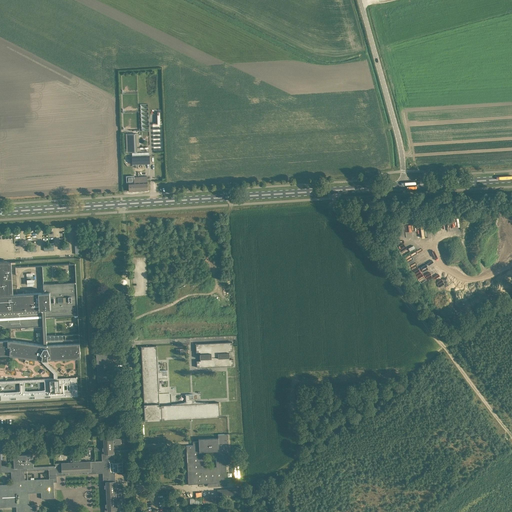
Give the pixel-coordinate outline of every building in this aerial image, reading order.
[(163,150),(162,124),(153,124),(154,150),(163,150)] [(129,152),(137,152),(137,151),(137,147),(137,133),(128,134),(129,152)] [(136,164),(150,163),(149,155),(132,157),(132,160),(135,159),(136,164)] [(129,183),(129,186),(129,190),(129,191),(148,190),(148,185),(147,178),(147,176),(135,177),(134,177),(134,175),(126,176),(127,183),(129,183)] [(0,355),(10,355),(42,359),(42,362),(54,373),(54,378),(0,380),(0,400),(78,396),(77,377),(58,378),(57,373),(46,362),(46,359),(49,359),(80,357),(79,339),(66,340),(65,334),(46,335),(45,316),(78,315),(76,282),(44,284),(44,292),(13,294),(11,261),(10,261),(9,260),(7,260),(6,260),(4,260),(3,260),(2,260),(0,260),(0,355)] [(115,276),(114,263),(101,263),(101,269),(98,270),(98,282),(112,282),(111,276),(115,276)] [(197,360),(197,367),(234,365),(233,359),(230,359),(229,351),(233,350),(233,342),(196,344),(197,352),(200,352),(201,360),(197,360)] [(145,417),(145,418),(145,419),(145,420),(145,421),(147,421),(153,420),(153,421),(156,421),(156,420),(161,420),(162,420),(163,420),(165,420),(166,420),(167,420),(169,420),(170,420),(172,420),(173,420),(174,419),(174,420),(174,419),(176,419),(176,420),(176,419),(177,419),(177,420),(178,419),(180,419),(181,419),(183,419),(184,419),(185,419),(187,419),(188,419),(193,419),(194,418),(194,419),(194,418),(196,418),(196,419),(197,419),(197,418),(198,418),(200,418),(201,418),(202,418),(204,418),(205,418),(207,418),(208,418),(209,418),(211,418),(212,418),(214,417),(214,418),(215,418),(215,417),(216,417),(216,418),(216,417),(220,417),(219,402),(217,402),(208,403),(205,402),(193,401),(193,394),(185,394),(186,402),(171,404),(159,405),(159,393),(160,378),(167,378),(167,370),(159,371),(157,356),(157,350),(156,345),(150,346),(149,346),(148,346),(146,346),(145,346),(143,346),(141,346),(141,350),(142,351),(141,351),(142,351),(142,353),(141,353),(141,354),(142,354),(142,355),(142,357),(142,358),(142,359),(142,361),(142,362),(142,364),(142,365),(142,366),(142,368),(142,369),(143,371),(142,371),(142,372),(143,372),(143,373),(142,373),(143,373),(143,377),(143,378),(143,379),(143,381),(143,382),(143,383),(143,385),(143,386),(143,388),(143,389),(143,390),(144,392),(143,392),(144,392),(144,393),(143,393),(144,393),(144,395),(144,396),(144,397),(144,399),(144,400),(144,401),(144,403),(144,404),(144,405),(144,409),(144,410),(145,416),(145,417)] [(114,370),(107,371),(104,371),(104,364),(113,363),(112,348),(96,349),(98,381),(114,380),(114,370)] [(193,441),(193,445),(186,445),(188,484),(217,483),(217,486),(227,485),(225,453),(229,453),(228,433),(218,434),(218,437),(199,438),(199,441),(193,441)] [(105,500),(105,504),(105,507),(104,511),(117,511),(117,510),(117,500),(119,500),(119,498),(124,498),(124,492),(118,492),(118,490),(116,490),(116,481),(115,481),(115,472),(123,472),(123,468),(119,469),(118,465),(123,465),(123,462),(115,462),(114,453),(112,453),(112,450),(114,450),(114,445),(121,444),(121,438),(114,438),(103,439),(101,439),(102,447),(102,450),(102,461),(90,461),(81,461),(81,459),(79,459),(79,454),(72,455),(73,460),(71,460),(71,462),(61,462),(61,463),(55,463),(56,466),(34,467),(33,454),(13,455),(14,465),(2,465),(1,453),(7,452),(7,439),(0,439),(0,507),(16,506),(16,511),(36,511),(36,505),(29,505),(29,493),(41,492),(41,499),(55,498),(54,482),(57,482),(57,475),(65,475),(65,474),(69,474),(73,474),(73,473),(80,473),(84,473),(88,473),(88,474),(103,473),(103,485),(104,484),(104,487),(104,492),(105,492),(105,500)]
